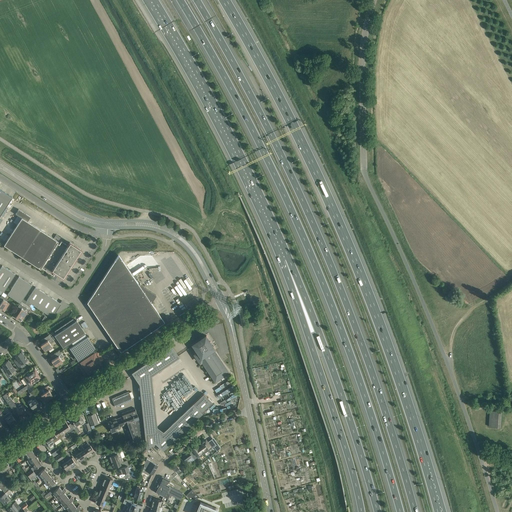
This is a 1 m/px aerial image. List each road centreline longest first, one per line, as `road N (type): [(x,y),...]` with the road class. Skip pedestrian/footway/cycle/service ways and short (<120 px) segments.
road 1 (motorway): [(179,0),(310,255),(399,511)]
road 2 (motorway): [(415,511),(326,253),(196,0)]
road 3 (motorway): [(439,511),(349,245),(224,0)]
road 4 (residential): [(497,511),(432,325),(364,169),(362,48),(374,0)]
road 5 (motorway): [(150,0),(285,258)]
road 6 (motorway): [(285,258),(323,343),(377,511)]
road 7 (motorway): [(285,258),(361,511)]
road 8 (residential): [(68,400),(217,301)]
road 9 (unclassified): [(144,511),(162,463),(204,425),(249,410)]
road 10 (secondary): [(222,296),(178,233),(153,222),(108,221)]
road 11 (secondary): [(107,227),(174,238),(217,301)]
road 12 (secondary): [(108,221),(80,213),(0,162)]
road 13 (secondary): [(0,170),(74,218),(107,227)]
